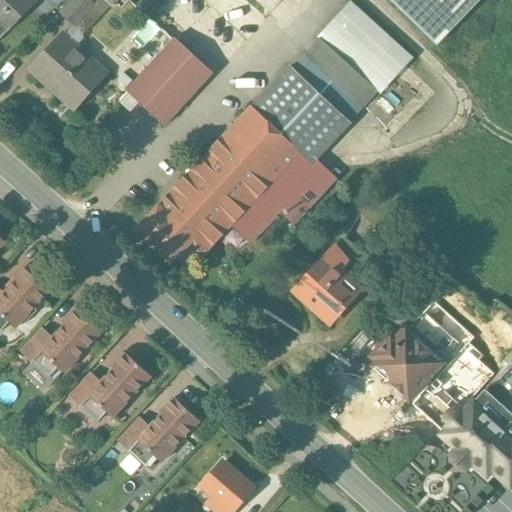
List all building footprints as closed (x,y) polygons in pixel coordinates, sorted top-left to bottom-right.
[(35,3),(31,0),(0,0),(0,21),(9,30),(35,3)] [(44,0),(39,6),(47,14),(60,0),(44,0)] [(89,0),(72,0),(61,13),(75,26),(95,5),(89,0)] [(391,0),(437,44),(477,0),(391,0)] [(413,59),(350,2),(318,38),(319,40),(377,92),(378,92),(381,94),(413,59)] [(89,60),(62,36),(31,70),(73,108),(97,81),(82,68),(89,60)] [(211,73),(174,39),(127,91),(164,124),(211,73)] [(377,92),(319,40),(292,70),(349,123),(377,92)] [(300,152),(232,224),(253,243),(283,211),(295,223),(337,178),(317,161),(351,125),(349,123),(292,70),(289,68),(252,107),(255,109),(300,152)] [(252,107),(162,203),(187,226),(192,220),(215,243),(232,224),(300,152),(255,109),(252,107)] [(187,226),(162,203),(136,232),(171,265),(190,245),(202,256),(215,243),(192,220),(187,226)] [(325,259),(297,290),(332,322),(360,291),(325,259)] [(29,264),(15,279),(16,281),(5,294),(0,298),(0,332),(1,333),(10,323),(16,328),(19,325),(24,325),(37,312),(36,306),(54,287),(29,264)] [(77,309),(64,324),(65,325),(53,338),(41,351),(43,352),(33,363),(49,378),(59,367),(65,373),(102,332),(77,309)] [(441,362),(450,352),(415,320),(406,330),(441,362)] [(53,338),(43,329),(21,352),(33,363),(43,352),(41,351),(53,338)] [(406,330),(396,341),(391,337),(373,357),(380,363),(377,367),(389,377),(389,384),(405,399),(410,399),(428,379),(442,364),(441,362),(406,330)] [(474,374),(450,352),(441,362),(442,364),(428,379),(443,393),(474,374)] [(126,353),(112,368),(114,369),(102,383),(90,396),(91,397),(81,407),(98,422),(107,412),(113,418),(151,376),(126,353)] [(91,373),(70,397),(81,407),(91,397),(90,396),(102,383),(91,373)] [(175,398),(161,413),(162,415),(150,427),(138,440),(140,441),(130,452),(146,467),(156,457),(162,462),(199,421),(175,398)] [(464,416),(456,413),(448,422),(451,429),(445,436),(460,449),(454,456),(455,457),(457,455),(466,464),(464,465),(466,466),(472,460),(487,473),(492,467),(511,447),(509,445),(470,409),(464,416)] [(140,418),(118,441),(130,452),(140,441),(138,440),(150,427),(140,418)] [(511,481),(511,442),(509,445),(511,447),(492,467),(510,484),(511,481)] [(236,511),(257,488),(222,459),(198,487),(211,498),(205,505),(212,511),(236,511)]
